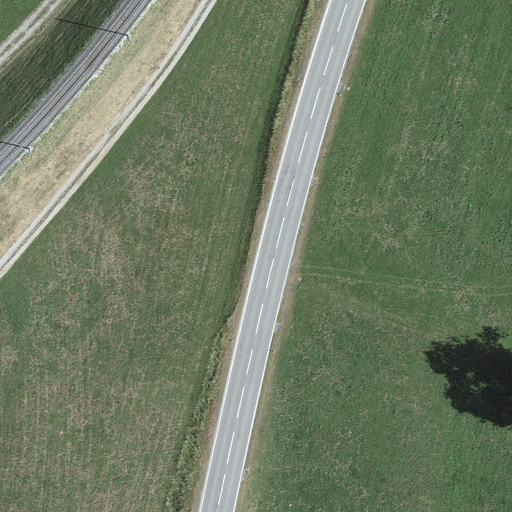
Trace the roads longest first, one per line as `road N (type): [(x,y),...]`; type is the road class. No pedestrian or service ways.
road 1 (primary): [(347,0),(277,239),(217,511)]
road 2 (track): [(208,0),(118,128),(0,268)]
